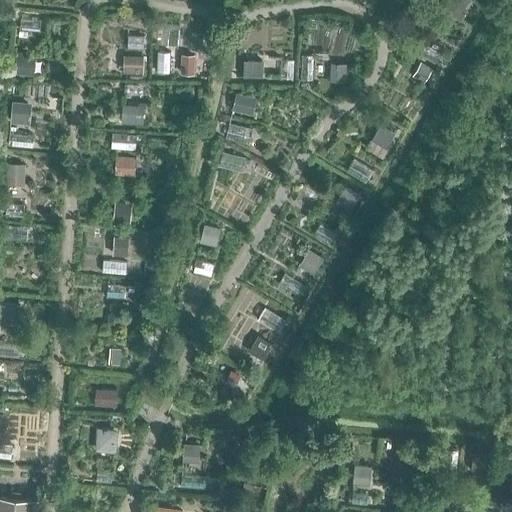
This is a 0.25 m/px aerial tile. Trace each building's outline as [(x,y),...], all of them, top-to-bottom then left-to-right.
[(448,0),(444,8),(461,18),(471,0),(448,0)] [(44,29),(44,17),(22,16),(21,28),(44,29)] [(16,49),(14,72),(33,74),(34,55),(25,54),(26,50),(16,49)] [(126,53),(125,71),(143,72),(144,54),(126,53)] [(182,70),(182,74),(195,74),(195,54),(186,54),(186,66),(182,70)] [(246,59),(245,73),(262,74),(263,60),(246,59)] [(420,62),(413,75),(424,81),(431,69),(420,62)] [(332,63),(332,78),(346,79),(347,63),(332,63)] [(236,91),(232,108),(249,112),(253,96),(236,91)] [(13,100),(11,120),(28,121),(30,102),(13,100)] [(122,104),(121,122),(138,123),(139,105),(122,104)] [(380,122),(371,138),(380,143),(386,147),(395,131),(380,122)] [(114,131),(113,146),(137,146),(137,132),(114,131)] [(115,155),(114,173),(134,174),(135,156),(115,155)] [(367,179),(374,167),(354,157),(348,168),(367,179)] [(8,163),(7,181),(24,181),(25,164),(8,163)] [(344,184),(335,201),(349,209),(359,192),(344,184)] [(114,201),(113,219),(130,221),(131,209),(122,208),(122,201),(114,201)] [(204,222),(200,240),(216,245),(221,227),(204,222)] [(113,234),(112,253),(127,255),(129,236),(113,234)] [(309,247),(299,264),(313,272),(322,256),(309,247)] [(0,302),(0,318),(13,319),(14,303),(0,302)] [(108,313),(108,321),(113,327),(123,318),(114,308),(108,313)] [(261,319),(279,325),(283,314),(265,308),(261,319)] [(258,333),(248,350),(262,359),(272,342),(258,333)] [(109,346),(108,362),(120,363),(121,347),(109,346)] [(231,365),(223,381),(231,385),(236,375),(239,377),(242,370),(231,365)] [(101,387),(100,404),(116,405),(117,388),(101,387)] [(100,429),(99,446),(113,447),(114,430),(100,429)] [(184,443),(182,459),(198,460),(200,444),(184,443)] [(408,452),(408,455),(411,464),(424,467),(433,455),(427,445),(414,444),(408,452)] [(472,451),(470,470),(491,472),(493,453),(472,451)] [(354,462),(352,482),(369,483),(371,464),(354,462)] [(0,495),(0,511),(36,511),(38,499),(20,497),(20,491),(11,490),(10,497),(0,495)]
